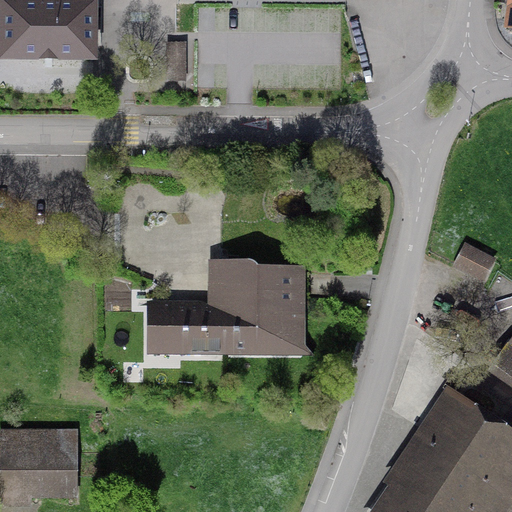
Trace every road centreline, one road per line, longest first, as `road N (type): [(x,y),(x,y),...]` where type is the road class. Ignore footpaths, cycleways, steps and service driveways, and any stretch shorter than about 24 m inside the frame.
road 1 (residential): [(0,130),(434,133)]
road 2 (residential): [(323,511),(369,391),(434,133)]
